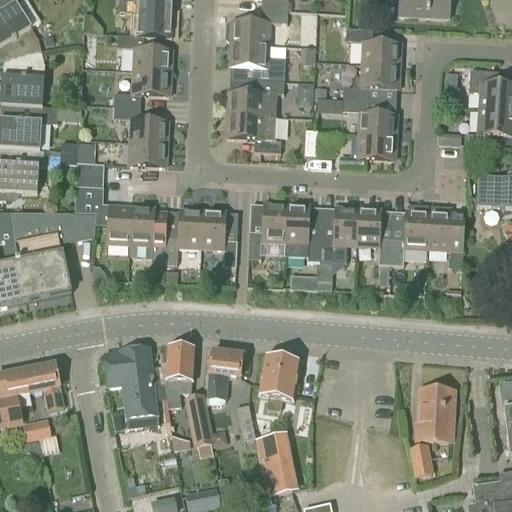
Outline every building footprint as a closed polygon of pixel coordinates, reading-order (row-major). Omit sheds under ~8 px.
[(0,0),(0,17),(14,8),(15,10),(29,0),(0,0)] [(269,4),(269,0),(233,0),(233,2),(260,4),(260,16),(288,17),(288,5),(269,4)] [(449,24),(450,0),(400,0),(399,21),(449,24)] [(135,44),(143,44),(171,45),(172,20),(144,19),(145,6),(117,5),(117,18),(136,19),(135,42),(135,44)] [(38,46),(15,10),(14,8),(0,17),(0,65),(2,68),(41,58),(38,46)] [(287,31),(288,17),(260,16),(259,28),(233,26),(226,29),(225,44),(231,49),(231,50),(267,52),(268,30),(287,31)] [(363,72),(399,74),(400,50),(372,49),(373,37),(346,35),(345,48),(364,49),(363,72)] [(135,44),(135,42),(116,41),(115,54),(134,55),(133,78),(169,79),(170,56),(143,55),(143,44),(135,44)] [(267,63),(267,52),(231,50),(230,73),(257,75),(256,87),(283,88),(285,63),(267,63)] [(41,113),(41,111),(44,71),(41,58),(2,68),(0,103),(0,110),(20,111),(41,113)] [(398,97),(399,74),(363,72),(362,82),(353,82),(353,94),(343,94),(342,106),(369,107),(370,95),(398,97)] [(458,92),(456,92),(457,76),(445,75),(443,102),(457,103),(458,92)] [(478,114),(511,116),(511,90),(498,90),(499,79),(469,77),(468,98),(480,99),(478,114)] [(168,103),(169,79),(133,78),(132,99),(114,99),(113,112),(140,113),(141,102),(168,103)] [(283,100),(283,88),(256,87),(255,99),(228,98),(227,121),(277,124),(278,100),(283,100)] [(300,94),(299,108),(312,108),(312,94),(300,94)] [(369,119),(369,107),(342,106),(341,119),(360,120),(359,141),(395,143),(397,120),(369,119)] [(57,112),(41,111),(41,113),(20,111),(19,124),(0,123),(0,153),(17,154),(39,156),(40,127),(56,128),(57,112)] [(140,126),(140,113),(113,112),(113,125),(131,125),(130,148),(166,149),(167,127),(140,126)] [(511,141),(511,116),(478,114),(477,139),(464,138),(463,151),(493,152),(494,140),(511,141)] [(275,145),(277,124),(227,121),(226,144),(253,146),(253,157),(280,159),(280,145),(275,145)] [(315,163),(317,136),(304,135),(302,162),(315,163)] [(460,151),(460,138),(437,137),(436,150),(460,151)] [(394,167),(395,143),(359,141),(358,161),(331,160),(331,170),(365,171),(365,165),(394,167)] [(78,150),(78,148),(61,147),(60,157),(77,158),(78,150)] [(165,172),(166,149),(130,148),(129,170),(165,172)] [(77,168),(77,169),(94,170),(94,149),(80,149),(80,150),(78,150),(77,158),(77,168)] [(0,204),(10,206),(18,197),(22,197),(36,198),(39,156),(17,154),(16,169),(0,168),(0,204)] [(77,168),(77,158),(60,157),(60,167),(77,168)] [(94,170),(77,169),(76,169),(76,180),(102,182),(103,170),(94,170)] [(478,181),(477,211),(511,212),(511,231),(504,233),(506,238),(503,238),(507,253),(494,256),(499,277),(511,274),(511,177),(507,178),(508,183),(478,181)] [(102,194),(102,182),(76,180),(75,193),(102,194)] [(75,193),(74,217),(95,218),(94,228),(105,229),(105,239),(104,247),(128,249),(130,212),(106,211),(101,211),(102,194),(75,193)] [(283,247),(285,210),(261,209),(260,237),(248,236),(247,263),(259,263),(260,246),(283,247)] [(318,266),(320,239),(307,239),(309,211),(285,210),(283,247),(284,247),(284,262),(305,263),(305,266),(318,266)] [(150,268),(163,269),(165,242),(166,215),(154,214),(131,213),(128,262),(151,263),(150,268)] [(354,250),(356,214),(333,213),(332,240),(320,239),(318,266),(345,267),(346,250),(354,250)] [(389,270),(390,243),(378,243),(379,215),(356,214),(354,250),(377,251),(377,269),(389,270)] [(200,252),(202,216),(178,215),(177,242),(165,242),(163,269),(176,269),(177,251),(200,252)] [(202,216),(200,252),(223,253),(222,271),(235,272),(236,245),(224,245),(225,217),(202,216)] [(426,254),(428,218),(404,216),(403,244),(390,243),(389,270),(402,270),(403,253),(426,254)] [(77,247),(93,244),(94,239),(95,218),(78,219),(77,247)] [(428,218),(426,254),(450,255),(449,273),(461,273),(462,247),(463,219),(451,219),(428,218)] [(0,313),(25,308),(17,268),(6,219),(0,219),(0,313)] [(17,268),(25,308),(70,299),(53,219),(6,219),(17,268)] [(165,276),(165,287),(177,288),(177,277),(165,276)] [(116,357),(102,359),(106,393),(120,392),(125,425),(126,435),(158,431),(157,421),(155,405),(151,372),(148,351),(116,355),(116,357)] [(190,399),(193,355),(169,353),(167,372),(162,372),(169,414),(181,412),(178,398),(190,399)] [(208,379),(206,404),(207,404),(207,410),(221,411),(224,408),(225,405),(226,405),(228,382),(239,383),(242,360),(211,356),(208,379)] [(292,407),(299,368),(265,363),(258,401),(267,402),(265,414),(278,416),(281,405),(292,407)] [(23,377),(27,399),(44,396),(48,416),(63,413),(54,371),(23,377)] [(15,402),(27,399),(23,377),(0,381),(0,433),(16,430),(15,426),(20,425),(15,402)] [(511,511),(511,389),(501,391),(509,463),(511,462),(511,486),(473,491),(474,511),(511,511)] [(451,449),(453,398),(421,396),(419,448),(451,449)] [(212,461),(210,450),(214,449),(204,398),(184,402),(193,453),(197,452),(199,464),(212,461)] [(242,446),(255,443),(248,410),(235,412),(242,446)] [(33,427),(37,445),(38,444),(41,460),(59,457),(55,440),(51,441),(47,424),(33,427)] [(26,447),(37,445),(33,427),(22,429),(26,447)] [(267,510),(275,509),(273,500),(298,495),(286,438),(254,444),(267,510)] [(172,442),(172,454),(190,454),(190,442),(172,442)] [(414,483),(433,480),(428,449),(408,453),(414,483)] [(185,498),(186,511),(213,511),(220,511),(217,493),(185,498)]
